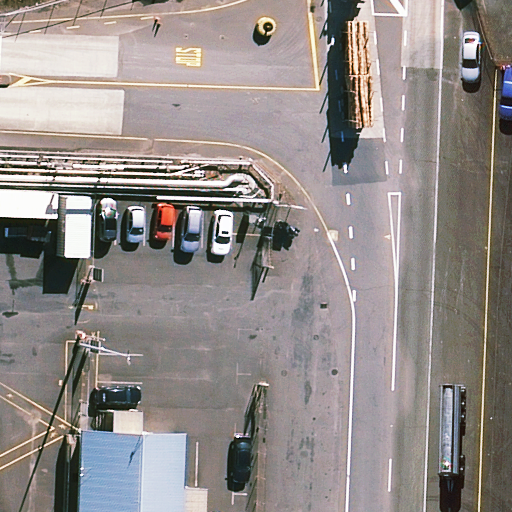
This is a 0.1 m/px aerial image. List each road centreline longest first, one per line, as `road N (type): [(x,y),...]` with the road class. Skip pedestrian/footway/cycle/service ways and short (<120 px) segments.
road 1 (unclassified): [(391,511),(403,248)]
road 2 (unclassified): [(403,248),(365,139),(356,0)]
road 3 (unclassified): [(433,0),(426,122),(403,248)]
